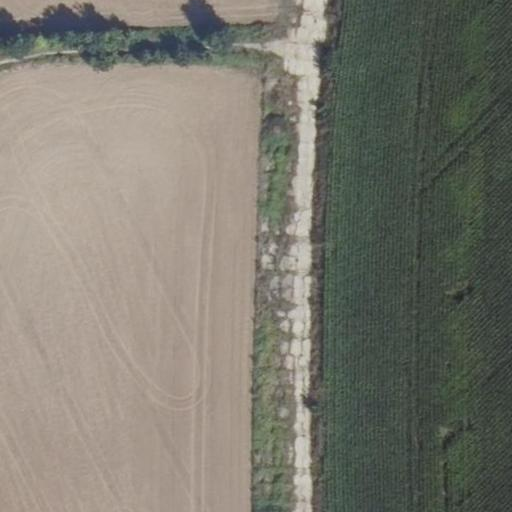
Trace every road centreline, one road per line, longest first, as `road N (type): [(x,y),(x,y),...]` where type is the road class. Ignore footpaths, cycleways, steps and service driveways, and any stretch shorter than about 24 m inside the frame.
road 1 (track): [(300,511),(311,0)]
road 2 (track): [(305,39),(57,54),(0,70)]
